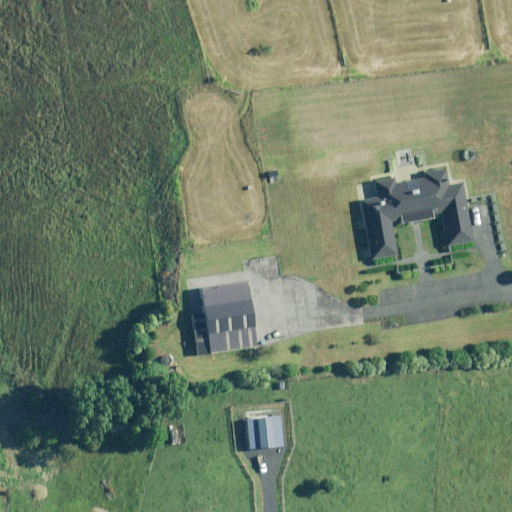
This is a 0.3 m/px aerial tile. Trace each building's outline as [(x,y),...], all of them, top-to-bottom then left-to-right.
[(472,241),(460,182),(447,185),(444,166),(422,171),(423,176),(393,182),(392,176),(374,180),(377,197),(359,200),(371,260),(396,255),(390,221),(399,219),(400,225),(432,218),(431,214),(439,212),(445,246),(472,241)] [(186,308),(194,355),(256,344),(244,278),(196,286),(199,306),(186,308)] [(161,368),(174,365),(172,353),(159,355),(161,368)] [(174,365),(161,368),(164,381),(177,378),(174,365)] [(278,414),(243,418),(246,449),(282,445),(278,414)] [(181,424),(168,424),(168,445),(181,445),(181,424)]
